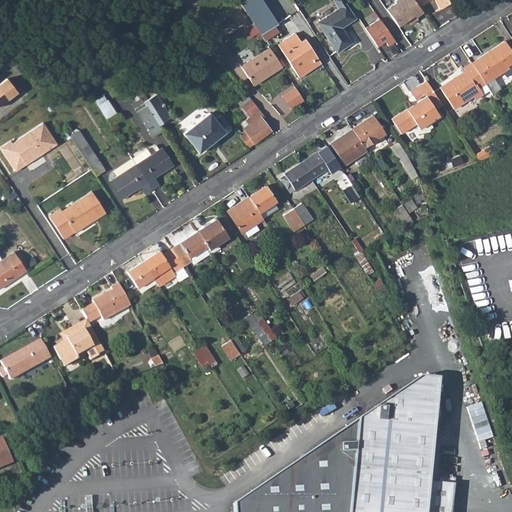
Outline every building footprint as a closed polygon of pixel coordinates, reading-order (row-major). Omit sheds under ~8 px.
[(239,0),(229,7),(235,16),(246,9),(241,1),(240,0),(239,0)] [(274,23),(278,21),(263,0),(242,0),(241,1),(246,9),(261,32),(274,23)] [(333,0),(338,8),(318,21),(337,50),(352,41),(343,26),(355,18),(344,0),(333,0)] [(395,2),(386,8),(397,26),(407,19),(410,24),(417,19),(415,16),(422,11),(418,7),(413,0),(394,0),(395,2)] [(453,6),(447,0),(413,0),(418,7),(429,0),(434,0),(443,13),(453,6)] [(235,16),(250,38),(261,32),(246,9),(235,16)] [(380,18),(365,27),(377,46),(385,41),(388,45),(395,41),(380,18)] [(274,23),(261,32),(265,39),(279,30),(274,23)] [(296,32),(278,43),(300,75),(321,61),(306,37),(301,40),(296,32)] [(511,63),(511,50),(505,41),(472,62),(487,84),(511,69),(509,65),(511,63)] [(270,47),(241,66),(254,85),(283,67),(270,47)] [(463,68),(465,71),(440,88),(454,109),(474,97),(476,100),(483,95),(479,89),(487,84),(472,62),(463,68)] [(0,103),(16,91),(5,77),(0,80),(0,103)] [(438,98),(427,81),(418,87),(424,97),(417,102),(396,115),(406,131),(417,124),(420,129),(439,116),(430,103),(438,98)] [(410,92),(417,102),(424,97),(418,87),(410,92)] [(242,107),(251,101),(244,91),(235,98),(242,107)] [(98,109),(106,121),(116,114),(107,100),(105,101),(101,95),(93,100),(98,109)] [(158,95),(142,105),(156,126),(171,116),(158,95)] [(252,101),(251,101),(242,107),(250,117),(259,110),(252,101)] [(151,137),(160,132),(156,126),(142,105),(133,110),(151,137)] [(208,108),(179,126),(195,151),(223,133),(221,130),(230,125),(219,112),(212,116),(208,108)] [(262,114),(259,110),(250,117),(246,120),(249,124),(250,124),(258,117),(262,114)] [(385,134),(372,115),(352,129),(364,148),(385,134)] [(238,136),(247,148),(269,131),(258,117),(250,124),(249,124),(243,128),(245,130),(238,136)] [(8,139),(0,144),(0,149),(14,170),(54,142),(40,121),(10,142),(8,139)] [(331,143),(345,165),(366,151),(364,148),(352,129),(331,143)] [(69,138),(96,179),(105,172),(86,145),(78,133),(69,138)] [(398,142),(390,147),(398,161),(399,160),(404,167),(411,163),(398,142)] [(474,154),(478,160),(492,154),(488,146),(474,154)] [(157,185),(152,178),(171,166),(160,149),(148,156),(145,150),(130,159),(134,166),(149,190),(157,185)] [(316,153),(315,152),(300,163),(310,179),(331,165),(322,150),(316,153)] [(115,178),(134,166),(130,159),(111,172),(115,178)] [(279,177),(289,193),(310,179),(300,163),(284,173),(284,174),(279,177)] [(120,199),(139,187),(143,194),(149,190),(134,166),(115,178),(109,182),(120,199)] [(359,196),(345,175),(335,181),(350,202),(359,196)] [(265,208),(274,202),(264,186),(248,197),(258,213),(265,208)] [(14,190),(6,197),(11,202),(18,195),(14,190)] [(107,216),(94,195),(64,213),(63,211),(51,218),(65,241),(76,233),(77,235),(107,216)] [(248,197),(226,211),(240,233),(242,231),(245,235),(256,228),(253,224),(262,219),(258,213),(248,197)] [(312,219),(301,202),(292,208),(303,224),(312,219)] [(402,206),(397,209),(401,214),(406,211),(402,206)] [(258,213),(262,219),(268,214),(265,208),(258,213)] [(283,214),(294,230),(303,224),(292,208),(283,214)] [(403,225),(412,220),(406,211),(401,214),(398,216),(403,225)] [(196,231),(208,250),(228,237),(215,218),(196,231)] [(278,235),(273,227),(269,229),(274,238),(278,235)] [(181,266),(189,261),(192,264),(210,253),(208,250),(196,231),(178,242),(179,243),(170,249),(181,266)] [(351,241),(359,253),(361,252),(363,251),(355,238),(351,241)] [(0,249),(0,286),(25,270),(13,251),(7,255),(2,248),(0,249)] [(152,277),(169,267),(173,273),(179,281),(187,276),(182,267),(181,266),(170,249),(161,255),(158,251),(142,261),(152,277)] [(375,274),(361,252),(359,253),(354,257),(369,278),(375,274)] [(142,261),(127,271),(137,287),(152,277),(142,261)] [(173,273),(169,267),(152,277),(158,287),(175,276),(173,273)] [(326,272),(323,267),(311,275),(314,280),(326,272)] [(137,287),(143,297),(158,287),(152,277),(137,287)] [(129,307),(117,284),(109,288),(110,291),(91,301),(92,304),(79,310),(87,323),(99,317),(101,321),(129,307)] [(302,299),(298,292),(285,300),(289,307),(302,299)] [(250,314),(269,342),(275,338),(256,310),(250,314)] [(244,318),(263,346),(269,342),(250,314),(244,318)] [(84,320),(77,323),(80,329),(87,325),(84,320)] [(87,361),(94,357),(93,356),(100,353),(87,325),(80,329),(77,323),(55,334),(59,343),(50,347),(60,367),(74,359),(73,356),(82,352),(87,361)] [(243,347),(234,332),(226,336),(230,342),(236,352),(243,347)] [(230,342),(226,336),(215,343),(219,349),(221,347),(230,342)] [(48,360),(38,340),(0,359),(0,364),(0,365),(0,374),(2,374),(5,374),(8,380),(48,360)] [(221,347),(227,357),(236,352),(230,342),(221,347)] [(197,348),(209,365),(210,368),(216,364),(203,344),(197,348)] [(192,351),(203,369),(209,365),(197,348),(192,351)] [(154,356),(146,360),(150,368),(158,365),(154,356)] [(432,476),(444,372),(425,370),(358,416),(348,511),(428,511),(431,482),(432,476)] [(348,511),(358,416),(234,502),(234,511),(348,511)] [(0,440),(0,466),(9,463),(0,440)] [(452,511),(455,484),(431,482),(428,511),(452,511)]
